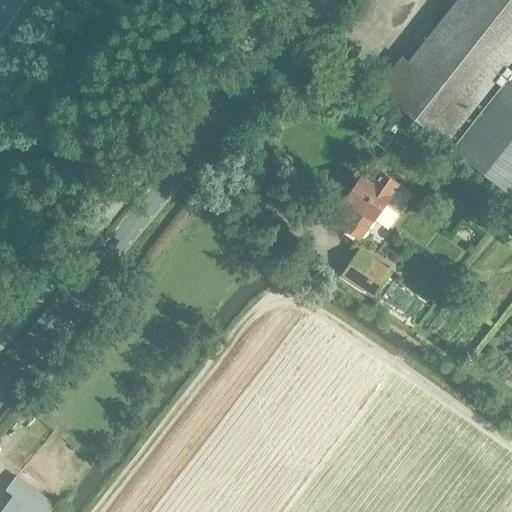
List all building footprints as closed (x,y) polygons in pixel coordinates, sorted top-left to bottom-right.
[(402,56),(377,87),(511,194),(511,0),(456,0),(408,61),(402,56)] [(395,132),(400,126),(391,120),(387,126),(395,132)] [(360,240),(374,219),(375,220),(386,204),(399,212),(412,192),(398,183),(399,182),(382,171),(373,183),(361,175),(344,199),(354,206),(340,226),(360,240)] [(341,274),(374,296),(392,269),(359,247),(341,274)] [(392,282),(382,297),(405,313),(416,298),(392,282)] [(46,511),(53,503),(17,476),(8,489),(15,494),(1,511),(46,511)]
